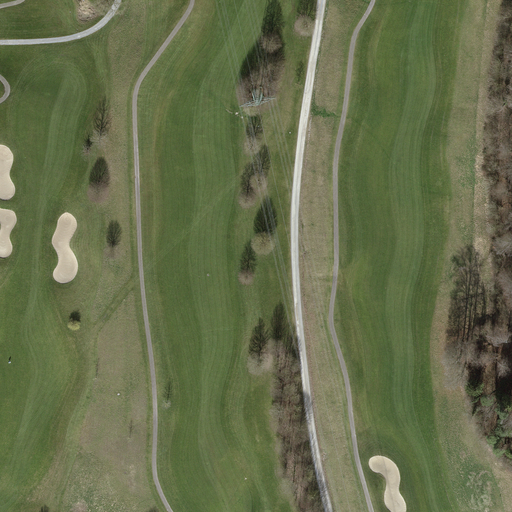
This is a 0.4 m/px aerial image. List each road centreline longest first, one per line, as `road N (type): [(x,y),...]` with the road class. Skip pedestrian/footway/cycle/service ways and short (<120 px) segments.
road 1 (track): [(322,0),(294,237),(301,350),(328,511)]
road 2 (track): [(118,0),(105,20),(78,36),(0,42)]
